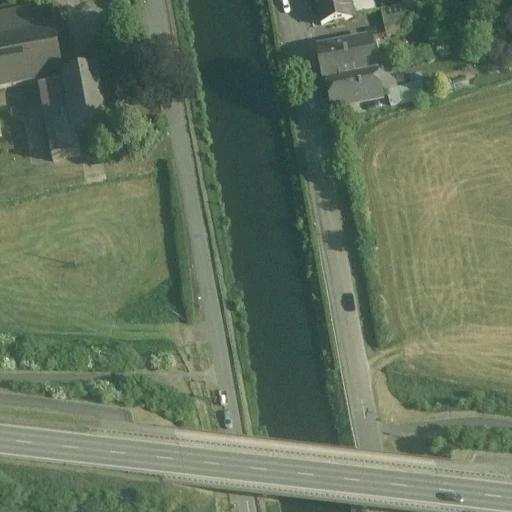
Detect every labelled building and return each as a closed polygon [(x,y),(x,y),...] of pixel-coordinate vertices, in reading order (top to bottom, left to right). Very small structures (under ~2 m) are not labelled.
[(313,0),(315,3),(317,3),(322,28),(353,22),(352,18),(375,14),(372,0),(313,0)] [(51,5),(0,14),(0,93),(39,86),(65,81),(65,80),(51,5)] [(407,8),(381,13),(384,26),(409,20),(407,8)] [(409,20),(384,26),(386,40),(412,35),(409,20)] [(370,42),(317,52),(323,86),(329,85),(376,75),(370,42)] [(93,51),(76,54),(81,77),(65,80),(65,81),(77,139),(108,133),(93,51)] [(376,75),(329,85),(334,111),(355,107),(354,105),(381,99),(381,98),(387,96),(396,93),(392,72),(376,75)] [(65,81),(39,86),(52,164),(81,158),(65,81)] [(387,96),(391,109),(425,100),(421,86),(387,96)]
